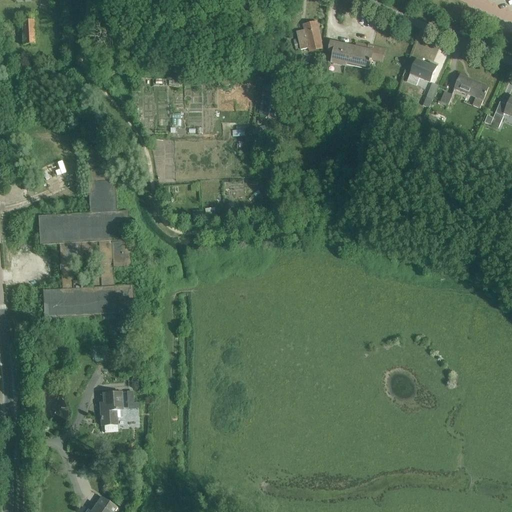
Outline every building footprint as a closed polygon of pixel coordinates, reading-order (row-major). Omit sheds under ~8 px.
[(21,22),(22,46),(34,45),(33,21),(21,22)] [(322,49),(316,23),(304,26),(305,30),(296,32),(300,50),(309,48),(309,52),(322,49)] [(372,60),(382,62),(384,50),(356,44),(355,48),(331,43),(329,52),(334,53),(332,63),(346,66),(346,64),(369,68),(369,65),(371,66),(372,60)] [(416,60),(410,75),(407,83),(417,87),(420,79),(430,83),(437,66),(430,63),(429,65),(416,60)] [(460,76),(454,90),(476,98),(473,106),(480,109),(489,87),(478,83),(477,85),(467,81),(467,79),(460,76)] [(428,97),(424,106),(429,108),(438,86),(432,83),(427,97),(428,97)] [(264,85),(260,110),(280,113),(283,87),(264,85)] [(445,92),(441,102),(448,106),(453,95),(445,92)] [(487,115),(484,123),(490,125),(498,128),(501,120),(503,117),(495,114),(493,118),(487,115)] [(430,118),(427,124),(435,127),(438,121),(430,118)] [(106,125),(84,127),(85,144),(107,143),(106,125)] [(116,213),(115,188),(112,148),(85,150),(89,215),(38,218),(39,246),(59,245),(61,290),(42,291),(44,320),(134,315),(132,286),(114,287),(113,270),(113,269),(131,268),(129,231),(136,231),(136,222),(129,222),(128,212),(116,213)] [(202,220),(202,212),(193,212),(194,221),(202,220)] [(127,404),(134,404),(133,391),(126,392),(127,404)] [(103,412),(100,412),(101,427),(117,426),(116,418),(123,417),(122,411),(121,393),(102,395),(103,412)] [(101,498),(96,506),(91,511),(113,511),(116,508),(101,498)] [(118,498),(115,502),(121,506),(124,501),(118,498)]
